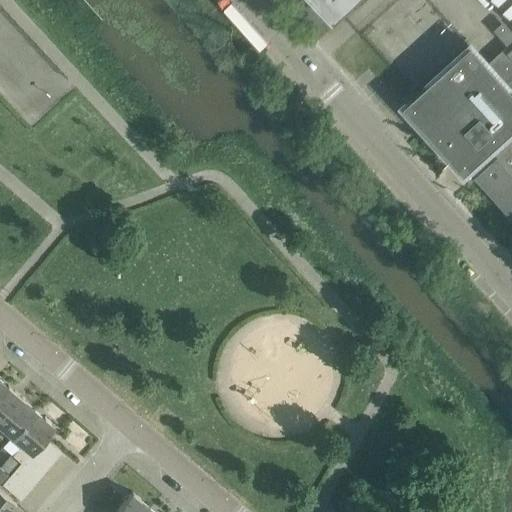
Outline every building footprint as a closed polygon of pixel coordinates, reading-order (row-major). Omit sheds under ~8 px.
[(316,0),(335,19),(355,0),(316,0)] [(471,45),(405,104),(464,168),(466,166),(468,167),(476,176),(511,215),(511,0),(497,0),(511,16),(511,29),(503,38),(508,44),(511,47),(490,67),(487,63),(471,45)] [(0,411),(16,393),(0,378),(0,411)] [(34,408),(16,393),(0,411),(0,427),(1,426),(11,435),(34,408)] [(12,454),(21,462),(27,455),(35,445),(43,436),(53,424),(34,408),(11,435),(21,443),(12,454)] [(61,452),(43,436),(35,445),(53,461),(61,452)] [(45,470),(53,461),(35,445),(27,455),(45,470)] [(21,462),(18,464),(37,480),(45,470),(27,455),(21,462)] [(29,489),(37,480),(18,464),(10,474),(29,489)] [(0,481),(2,483),(9,475),(0,466),(0,481)] [(10,474),(9,475),(2,483),(20,499),(29,489),(10,474)] [(0,511),(9,511),(16,504),(0,489),(0,511)] [(146,511),(151,508),(132,492),(114,511),(146,511)]
